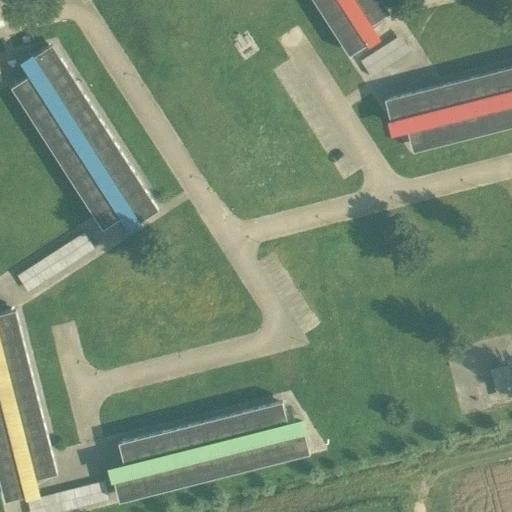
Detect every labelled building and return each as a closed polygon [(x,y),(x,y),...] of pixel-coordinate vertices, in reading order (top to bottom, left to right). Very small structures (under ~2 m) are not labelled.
[(322,0),(354,49),(374,36),(367,25),(386,12),(378,0),(322,0)] [(412,52),(401,35),(377,50),(388,68),(412,52)] [(108,223),(128,210),(135,222),(155,209),(48,43),(28,56),(36,68),(16,80),(108,223)] [(511,68),(387,101),(393,124),(406,120),(412,143),(511,117),(511,68)] [(30,286),(99,247),(89,230),(21,269),(30,286)] [(0,455),(10,496),(33,490),(30,476),(52,470),(11,307),(0,310),(0,455)] [(487,366),(495,396),(511,390),(511,384),(505,361),(487,366)] [(284,402),(120,443),(126,466),(112,469),(118,492),(309,445),(303,421),(289,425),(284,402)] [(106,475),(47,494),(49,502),(34,507),(36,511),(45,511),(111,491),(106,475)]
